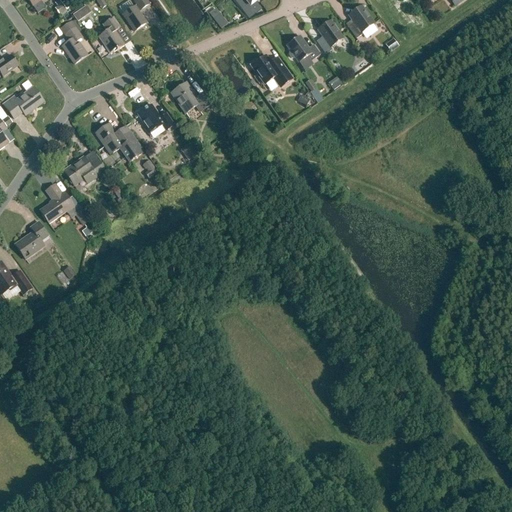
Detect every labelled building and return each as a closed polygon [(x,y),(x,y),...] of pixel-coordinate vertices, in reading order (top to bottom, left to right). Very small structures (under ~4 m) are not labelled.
[(55,9),(59,15),(66,10),(59,0),(55,4),(57,7),(55,9)] [(95,0),(102,10),(106,7),(101,0),(95,0)] [(150,5),(146,0),(132,0),(136,6),(123,15),(135,32),(147,24),(139,13),(150,5)] [(347,28),(356,40),(363,35),(362,34),(374,25),(362,7),(349,17),(352,22),(352,24),(347,28)] [(80,11),(73,16),(78,22),(84,18),(80,11)] [(116,50),(117,52),(125,46),(115,32),(121,29),(113,18),(103,25),(107,32),(98,38),(110,54),(116,50)] [(83,39),(75,28),(72,22),(61,30),(70,42),(62,47),(75,65),(88,56),(78,42),(83,39)] [(331,22),(318,31),(321,37),(321,39),(316,43),(325,56),(332,51),(330,49),(343,39),(331,22)] [(50,34),(53,38),(61,33),(59,29),(50,34)] [(289,54),(289,56),(291,59),(293,60),(295,59),(299,64),(308,57),(311,62),(320,56),(313,46),(308,50),(299,37),(286,47),(291,53),(289,54)] [(0,73),(3,78),(18,67),(11,56),(0,63),(0,73)] [(255,72),(265,86),(274,79),(281,89),(292,81),(277,59),(270,64),(265,57),(257,63),(256,62),(249,67),(254,73),(255,72)] [(337,78),(329,84),(334,91),(342,85),(337,78)] [(316,90),(310,81),(305,85),(311,93),(316,90)] [(186,84),(171,94),(185,115),(196,107),(200,113),(212,105),(204,94),(198,99),(195,94),(194,95),(186,84)] [(3,105),(14,120),(23,113),(25,116),(44,103),(33,88),(17,100),(14,97),(3,105)] [(304,97),(300,103),(305,107),(310,100),(304,97)] [(144,110),(145,112),(138,117),(150,132),(156,128),(157,129),(162,126),(166,131),(174,126),(166,114),(160,118),(151,105),(144,110)] [(1,121),(6,128),(12,123),(7,117),(1,121)] [(0,150),(8,145),(0,133),(6,129),(0,120),(0,150)] [(218,128),(222,132),(222,133),(230,128),(229,127),(226,122),(218,128)] [(120,149),(129,163),(144,153),(129,133),(119,140),(109,125),(96,134),(111,155),(120,149)] [(181,151),(188,162),(198,155),(190,145),(181,151)] [(64,172),(74,186),(84,179),(87,184),(105,172),(97,160),(89,166),(84,158),(64,172)] [(145,177),(147,181),(158,174),(149,162),(144,165),(149,174),(145,177)] [(55,186),(46,192),(53,202),(40,211),(49,224),(67,212),(67,213),(74,208),(64,193),(61,195),(55,186)] [(119,190),(115,193),(119,200),(124,197),(119,190)] [(74,216),(82,229),(85,227),(91,223),(83,210),(74,216)] [(41,242),(48,237),(38,223),(31,228),(33,232),(15,245),(26,260),(44,247),(41,242)] [(91,223),(85,227),(90,234),(96,230),(91,223)] [(18,287),(23,295),(32,289),(20,272),(12,277),(2,263),(0,264),(0,292),(2,295),(11,288),(13,290),(18,287)] [(71,267),(64,272),(70,280),(76,276),(71,267)] [(30,300),(35,305),(41,300),(37,295),(30,300)]
